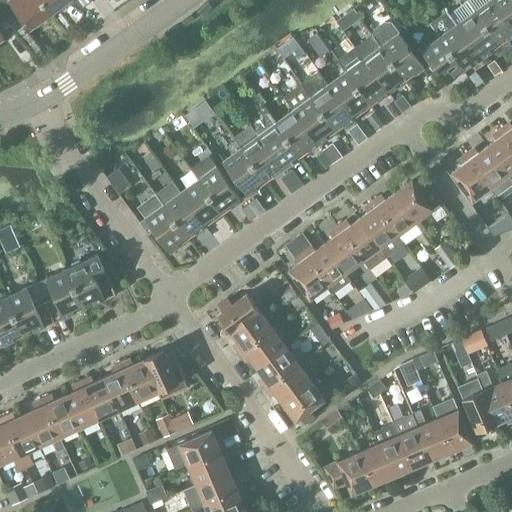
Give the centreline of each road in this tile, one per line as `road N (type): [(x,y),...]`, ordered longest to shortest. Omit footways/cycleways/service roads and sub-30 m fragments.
road 1 (residential): [(169,297),(425,110),(458,116),(511,78)]
road 2 (residential): [(322,511),(169,297)]
road 3 (residential): [(169,297),(41,99)]
road 4 (residential): [(0,383),(143,318),(169,297)]
road 5 (residential): [(41,99),(180,0)]
road 6 (residential): [(511,464),(401,511)]
